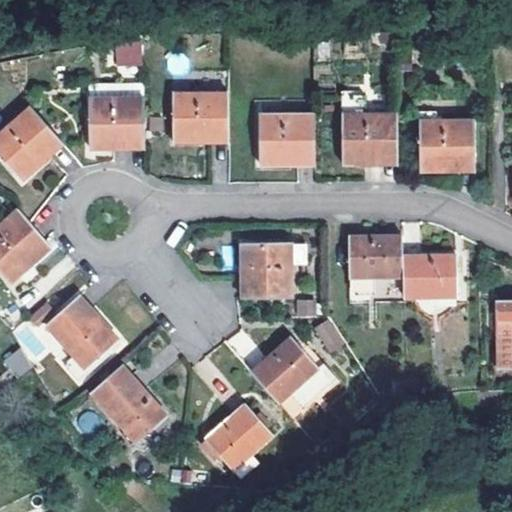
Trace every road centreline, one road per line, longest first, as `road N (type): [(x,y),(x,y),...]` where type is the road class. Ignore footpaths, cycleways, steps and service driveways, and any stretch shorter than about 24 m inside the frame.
road 1 (residential): [(511,245),(449,212),(146,216)]
road 2 (residential): [(146,216),(123,190),(95,193),(81,211),(81,233),(98,252),(135,247)]
